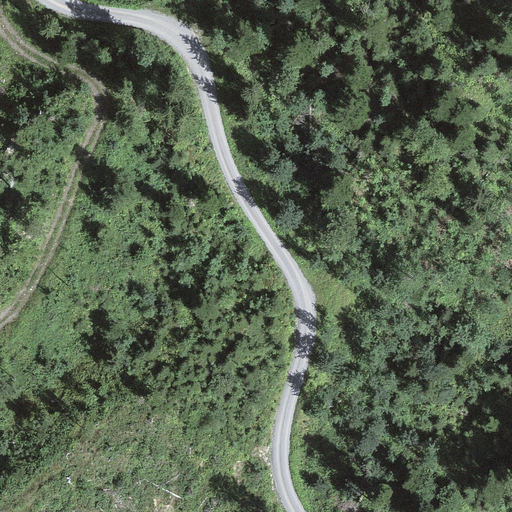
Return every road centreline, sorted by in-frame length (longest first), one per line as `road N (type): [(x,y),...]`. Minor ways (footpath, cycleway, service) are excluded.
road 1 (track): [(297,511),(280,470),(304,302),(234,180),(193,54),(153,21),(50,0)]
road 2 (track): [(0,325),(56,248),(104,90),(93,74),(34,58),(0,20)]
